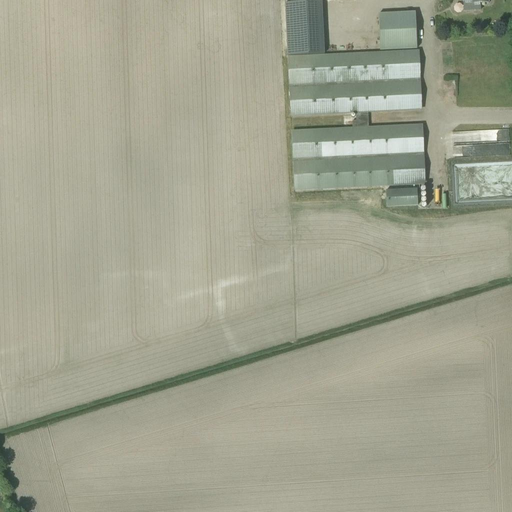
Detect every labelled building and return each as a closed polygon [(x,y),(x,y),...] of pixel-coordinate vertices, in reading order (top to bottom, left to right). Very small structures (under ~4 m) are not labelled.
[(462,0),(462,11),(480,11),(479,4),(488,4),(487,0),(462,0)] [(311,3),(285,4),(287,57),(324,55),(321,3),(311,3)] [(378,15),(380,51),(416,49),(415,13),(378,15)] [(288,58),(290,118),(356,114),(367,113),(419,111),(418,83),(416,83),(416,80),(418,80),(416,52),(288,58)] [(444,88),(455,88),(455,80),(444,80),(444,88)] [(291,131),(294,191),(423,185),(422,157),(420,157),(420,154),(421,154),(420,126),(368,128),(367,113),(356,114),(356,122),(352,122),(352,128),(291,131)] [(497,152),(510,152),(509,144),(497,144),(497,152)] [(416,190),(385,191),(386,207),(417,206),(416,190)]
